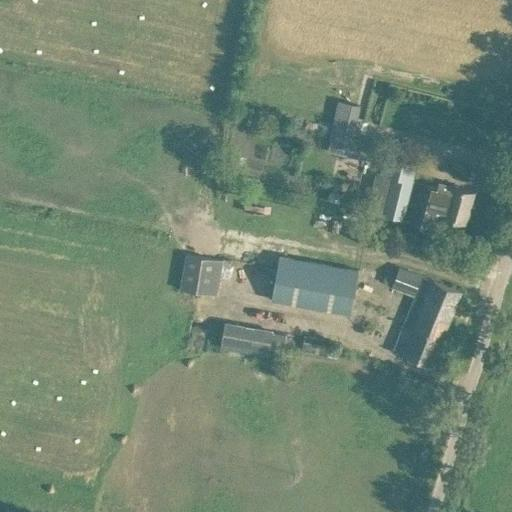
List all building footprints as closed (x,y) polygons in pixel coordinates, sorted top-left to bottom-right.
[(338,99),(328,138),(332,138),(329,151),(370,161),(373,145),(350,140),(359,104),(338,99)] [(367,210),(404,219),(417,163),(389,156),(385,172),(376,171),(367,210)] [(452,183),(450,190),(421,182),(411,220),(431,225),(435,211),(443,213),(443,214),(466,221),(475,190),(452,183)] [(217,294),(223,259),(186,253),(180,288),(217,294)] [(350,313),(358,269),(280,255),(272,298),(350,313)] [(399,335),(393,349),(432,364),(462,289),(433,278),(399,266),(392,285),(425,297),(408,339),(399,335)] [(219,346),(269,356),(273,329),(223,320),(219,346)]
